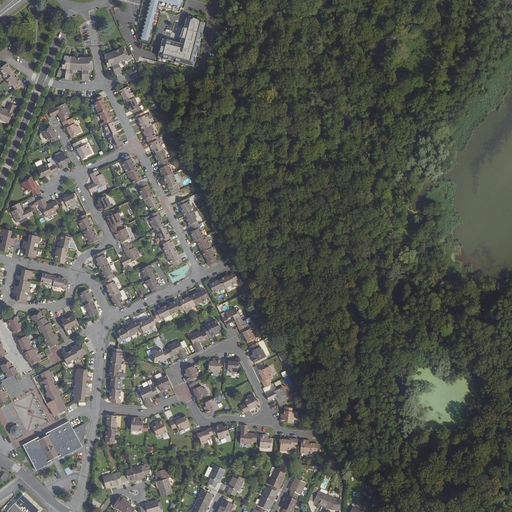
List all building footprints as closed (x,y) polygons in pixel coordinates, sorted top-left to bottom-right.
[(180,12),(183,0),(151,0),(141,40),(148,42),(158,6),(180,12)] [(206,22),(187,17),(181,43),(164,38),(159,57),(194,66),(206,22)] [(133,57),(128,46),(125,47),(124,44),(103,52),(107,65),(111,64),(114,73),(121,70),(118,61),(126,58),(127,59),(131,57),(133,57)] [(76,55),(65,53),(60,67),(65,67),(63,77),(70,78),(72,69),(80,69),(80,78),(88,78),(88,69),(92,68),(90,55),(76,55)] [(15,74),(7,63),(0,69),(5,75),(3,76),(7,80),(15,74)] [(16,90),(23,83),(15,74),(7,80),(11,85),(12,84),(16,90)] [(131,94),(127,87),(125,88),(119,91),(125,102),(134,98),(132,93),(131,94)] [(99,98),(93,100),(95,103),(94,104),(95,107),(99,114),(108,109),(102,96),(99,98)] [(137,104),(134,98),(125,102),(129,112),(131,111),(133,114),(141,110),(140,107),(138,108),(136,105),(137,104)] [(0,119),(9,123),(15,109),(15,110),(16,106),(10,103),(7,110),(0,107),(0,119)] [(69,120),(70,119),(68,115),(70,114),(65,103),(52,110),(51,109),(48,111),(51,117),(58,114),(62,123),(69,120)] [(108,109),(99,114),(101,120),(103,119),(104,122),(103,123),(104,126),(112,122),(110,119),(112,118),(108,109)] [(136,116),(142,130),(152,125),(147,115),(145,115),(144,113),(144,112),(136,116)] [(72,125),(69,120),(62,123),(68,135),(69,134),(72,138),(76,136),(75,135),(82,132),(79,126),(77,127),(75,124),(72,125)] [(112,122),(104,126),(107,133),(106,134),(108,139),(118,134),(112,122)] [(142,130),(148,141),(156,137),(153,131),(154,130),(152,125),(142,130)] [(53,130),(51,126),(47,128),(47,129),(41,132),(41,133),(44,138),(46,137),(47,141),(50,139),(52,143),(59,139),(54,130),(53,130)] [(44,138),(41,133),(40,133),(39,136),(42,141),(45,142),(47,141),(46,137),(44,138)] [(124,147),(123,146),(118,134),(108,139),(110,143),(112,142),(116,151),(124,147)] [(156,137),(148,141),(154,153),(163,149),(161,143),(159,144),(157,140),(156,137)] [(82,147),(80,141),(73,144),(78,156),(80,155),(82,160),(86,158),(85,157),(92,154),(89,147),(87,148),(85,145),(82,147)] [(166,154),(163,149),(154,153),(160,165),(168,161),(164,154),(166,154)] [(55,158),(61,170),(68,167),(67,164),(70,163),(66,154),(63,155),(62,155),(55,158)] [(130,155),(122,159),(123,163),(122,163),(127,173),(136,169),(131,158),(130,155)] [(169,164),(168,161),(160,165),(161,168),(159,169),(164,178),(173,174),(170,168),(169,168),(167,165),(169,164)] [(38,174),(40,178),(45,176),(46,178),(58,172),(54,165),(48,168),(47,164),(43,166),(43,164),(36,167),(40,174),(38,174)] [(136,169),(127,173),(130,180),(131,179),(134,185),(142,181),(136,169)] [(99,175),(97,171),(90,175),(94,184),(87,187),(90,193),(94,192),(93,191),(107,184),(102,174),(99,175)] [(178,184),(173,174),(164,178),(170,192),(178,188),(177,184),(178,184)] [(40,193),(35,181),(34,182),(31,177),(27,179),(28,180),(21,183),(24,189),(26,188),(28,192),(31,190),(34,196),(40,193)] [(139,190),(144,200),(154,196),(147,182),(139,186),(140,189),(139,190)] [(75,198),(76,198),(74,194),(69,196),(69,195),(59,199),(63,206),(66,205),(68,208),(71,206),(72,208),(78,205),(75,198)] [(154,196),(144,200),(147,205),(148,204),(151,211),(159,207),(154,196)] [(98,205),(96,205),(99,212),(103,211),(111,206),(108,200),(107,200),(106,197),(96,202),(98,205)] [(46,205),(43,199),(37,202),(39,205),(40,205),(46,218),(56,213),(55,210),(60,208),(56,201),(46,205)] [(188,202),(187,199),(178,203),(185,216),(194,212),(189,201),(188,202)] [(19,203),(11,207),(14,211),(11,213),(16,223),(29,216),(30,217),(33,215),(30,209),(23,212),(19,203)] [(109,221),(108,221),(114,234),(121,231),(120,228),(117,223),(120,222),(119,219),(120,218),(117,212),(111,215),(110,214),(107,216),(109,221)] [(150,220),(155,230),(164,225),(158,212),(145,219),(146,222),(150,220)] [(197,218),(194,212),(185,216),(191,229),(199,225),(196,218),(197,218)] [(93,227),(86,214),(78,218),(80,221),(78,222),(82,232),(93,227)] [(206,221),(199,225),(191,229),(192,232),(190,233),(195,242),(197,241),(204,237),(201,232),(200,232),(198,229),(208,224),(206,221)] [(159,236),(162,241),(170,237),(164,225),(155,230),(158,237),(159,236)] [(99,240),(93,227),(82,232),(85,238),(87,237),(90,244),(99,240)] [(121,231),(114,234),(117,241),(119,240),(120,240),(121,243),(130,239),(128,236),(129,235),(126,228),(121,231)] [(12,231),(2,229),(0,237),(4,237),(3,241),(14,243),(15,239),(10,238),(12,231)] [(40,237),(38,237),(30,235),(29,242),(24,241),(24,245),(34,247),(35,244),(38,245),(40,237)] [(57,248),(67,250),(70,237),(61,236),(60,242),(58,242),(57,248)] [(163,248),(166,254),(176,249),(170,237),(162,241),(165,247),(163,248)] [(205,237),(204,237),(197,241),(202,253),(212,248),(210,243),(208,244),(205,237)] [(0,243),(0,251),(7,253),(9,246),(13,247),(14,243),(3,241),(3,244),(0,243)] [(27,249),(25,256),(35,258),(37,251),(33,250),(34,247),(24,245),(23,248),(27,249)] [(131,245),(124,248),(128,257),(121,261),(124,267),(128,265),(127,264),(140,258),(135,248),(133,249),(131,245)] [(55,262),(65,264),(67,250),(57,248),(55,259),(56,259),(55,262)] [(217,258),(212,248),(202,253),(209,266),(217,262),(216,258),(217,258)] [(173,263),(174,266),(182,262),(176,249),(166,254),(171,264),(173,263)] [(99,269),(109,265),(104,255),(103,256),(101,252),(93,256),(99,269)] [(112,271),(109,265),(99,269),(105,282),(112,279),(114,278),(111,272),(112,271)] [(143,276),(146,282),(155,278),(149,265),(141,270),(144,276),(143,276)] [(33,271),(23,269),(22,276),(18,275),(17,279),(21,280),(27,281),(28,278),(32,278),(33,271)] [(55,276),(43,273),(41,283),(47,284),(46,285),(53,287),(55,276)] [(234,273),(221,279),(226,289),(236,283),(235,282),(238,281),(234,273)] [(62,289),(66,290),(68,281),(64,280),(65,278),(55,276),(53,287),(59,288),(59,287),(63,287),(62,289)] [(150,287),(153,294),(161,290),(155,278),(146,282),(148,288),(150,287)] [(112,279),(105,282),(103,283),(110,296),(119,292),(115,282),(113,283),(112,279)] [(226,289),(221,279),(210,284),(213,293),(220,290),(220,291),(226,289)] [(15,286),(15,290),(25,292),(30,293),(31,289),(29,289),(31,282),(27,281),(21,280),(20,287),(15,286)] [(208,298),(204,289),(191,296),(196,305),(206,300),(206,299),(208,298)] [(18,294),(17,301),(26,303),(28,296),(25,295),(25,292),(15,290),(14,293),(18,294)] [(93,302),(87,290),(79,294),(82,300),(81,301),(84,307),(93,302)] [(115,308),(118,306),(124,304),(122,300),(121,298),(122,297),(119,292),(110,296),(115,308)] [(196,305),(191,296),(180,302),(184,309),(190,306),(191,308),(196,305)] [(176,301),(167,306),(171,315),(177,312),(176,311),(180,310),(180,312),(184,310),(184,309),(180,302),(176,303),(176,301)] [(91,318),(93,317),(99,314),(93,302),(84,307),(86,312),(88,312),(90,316),(91,318)] [(171,315),(167,306),(153,313),(157,321),(160,319),(161,320),(165,318),(171,315)] [(226,315),(222,317),(226,325),(235,320),(237,324),(238,327),(244,324),(242,320),(242,321),(235,307),(225,313),(226,315)] [(37,322),(45,317),(44,315),(42,316),(40,312),(31,316),(33,321),(35,320),(36,322),(37,322)] [(79,324),(73,313),(70,314),(71,316),(67,318),(72,326),(74,325),(75,326),(79,324)] [(10,323),(12,326),(20,322),(17,316),(7,321),(9,324),(10,323)] [(36,325),(39,329),(50,323),(49,320),(47,321),(45,317),(37,322),(38,324),(36,325)] [(156,325),(152,317),(139,323),(142,330),(144,333),(153,328),(153,327),(156,325)] [(69,327),(72,326),(67,318),(64,320),(63,318),(60,319),(66,331),(70,329),(69,327)] [(213,321),(205,325),(206,327),(203,329),(204,331),(208,339),(218,334),(217,331),(220,329),(216,321),(213,322),(213,321)] [(20,322),(12,326),(14,331),(13,331),(14,334),(24,329),(20,322)] [(139,323),(138,322),(126,328),(131,337),(136,334),(135,333),(142,330),(139,323)] [(42,332),(44,334),(52,330),(50,326),(51,325),(50,323),(39,329),(41,333),(42,332)] [(248,329),(245,324),(244,324),(238,327),(241,333),(244,338),(245,338),(247,343),(252,341),(251,339),(257,336),(255,330),(252,331),(251,328),(248,329)] [(118,334),(115,335),(119,344),(122,342),(121,340),(124,339),(125,340),(131,337),(126,328),(117,332),(118,334)] [(43,338),(45,342),(57,336),(56,334),(54,335),(52,330),(44,334),(45,337),(43,338)] [(194,349),(196,353),(202,350),(199,343),(208,339),(204,331),(200,333),(199,331),(189,336),(195,349),(194,349)] [(21,347),(30,342),(31,341),(27,335),(18,340),(20,343),(19,343),(21,347)] [(49,345),(50,347),(57,344),(58,343),(57,339),(58,339),(57,336),(45,342),(48,346),(49,345)] [(178,353),(181,360),(187,357),(186,354),(185,354),(179,340),(168,345),(169,348),(165,350),(169,357),(178,353)] [(23,354),(33,348),(30,342),(21,347),(23,350),(22,350),(23,354)] [(249,346),(251,350),(253,354),(251,355),(254,362),(266,356),(262,349),(260,346),(257,347),(255,343),(249,346)] [(76,345),(74,346),(79,356),(81,354),(82,356),(86,354),(81,345),(77,347),(76,345)] [(72,349),(68,351),(73,359),(75,358),(76,360),(80,358),(79,356),(74,346),(72,347),(72,349)] [(28,359),(37,354),(34,348),(33,348),(23,354),(25,357),(26,357),(28,359)] [(111,363),(121,364),(122,353),(121,353),(121,349),(118,349),(112,349),(111,363)] [(159,362),(169,357),(165,350),(162,352),(160,349),(157,351),(156,349),(150,352),(153,358),(152,359),(154,363),(159,360),(159,362)] [(64,352),(61,353),(63,356),(67,365),(72,362),(71,361),(73,359),(68,351),(64,353),(64,352)] [(41,361),(37,354),(28,359),(30,363),(31,363),(32,365),(41,361)] [(220,366),(223,367),(224,359),(212,358),(212,360),(208,360),(208,371),(219,372),(220,366)] [(239,366),(240,362),(235,361),(235,360),(224,359),(223,367),(227,367),(227,370),(230,370),(230,373),(237,373),(238,366),(239,366)] [(4,371),(13,367),(12,364),(11,365),(9,361),(0,365),(4,372),(4,371)] [(121,370),(121,364),(111,363),(109,376),(112,376),(119,377),(120,377),(124,378),(125,375),(119,374),(119,370),(121,370)] [(194,369),(193,366),(184,370),(186,373),(183,374),(187,381),(193,378),(198,375),(195,368),(194,369)] [(265,387),(271,384),(268,378),(271,376),(270,373),(272,372),(269,366),(262,369),(262,368),(258,370),(260,374),(259,375),(265,387)] [(8,378),(14,375),(17,373),(15,369),(13,367),(4,371),(8,378)] [(76,379),(86,380),(90,380),(91,377),(86,376),(87,369),(77,368),(76,376),(75,379),(76,379)] [(42,381),(52,376),(54,375),(52,371),(50,372),(49,370),(41,374),(43,378),(41,379),(42,381)] [(167,386),(170,384),(166,375),(163,377),(162,376),(155,380),(154,381),(156,385),(157,385),(161,392),(168,388),(167,386)] [(43,384),(45,388),(54,384),(54,383),(53,382),(54,381),(52,376),(42,381),(40,382),(42,385),(43,384)] [(110,389),(121,390),(121,384),(120,384),(120,377),(119,377),(112,376),(110,389)] [(74,390),(90,391),(90,388),(86,387),(86,380),(76,379),(75,386),(74,390)] [(195,382),(189,385),(194,396),(195,395),(198,400),(202,398),(201,397),(208,394),(205,388),(202,389),(201,385),(198,387),(195,382)] [(47,395),(58,389),(56,385),(55,386),(54,384),(45,388),(48,392),(46,393),(47,395)] [(149,398),(158,393),(154,386),(150,388),(149,386),(139,391),(145,404),(144,404),(146,408),(152,405),(149,398)] [(269,392),(265,394),(268,401),(272,399),(276,397),(280,406),(288,402),(285,398),(288,397),(282,386),(269,393),(269,392)] [(52,401),(61,396),(59,394),(61,393),(58,389),(47,395),(48,398),(50,397),(52,401)] [(111,403),(120,404),(121,401),(119,400),(119,397),(120,397),(121,390),(110,389),(110,400),(112,400),(111,403)] [(89,395),(90,391),(74,390),(74,393),(75,393),(74,401),(85,402),(85,395),(89,395)] [(246,403),(240,406),(243,412),(255,407),(254,406),(259,403),(257,399),(256,400),(252,393),(246,396),(248,398),(244,400),(246,403)] [(66,410),(67,409),(61,396),(52,401),(47,404),(54,417),(58,414),(59,414),(66,410)] [(207,414),(212,412),(219,409),(215,401),(214,401),(213,398),(204,403),(205,406),(203,407),(206,412),(207,414)] [(282,414),(280,421),(294,423),(294,415),(294,411),(293,411),(293,408),(285,407),(284,414),(282,414)] [(170,409),(164,412),(168,419),(174,417),(170,409)] [(107,429),(117,430),(117,424),(116,424),(117,416),(108,415),(107,429)] [(188,422),(186,416),(181,418),(180,416),(168,422),(172,430),(178,427),(179,430),(183,429),(184,431),(190,428),(187,422),(188,422)] [(139,421),(139,418),(131,418),(130,431),(141,432),(141,431),(147,431),(148,426),(142,425),(143,421),(139,421)] [(157,437),(168,432),(162,420),(154,424),(155,426),(152,427),(157,437)] [(47,436),(49,440),(50,443),(52,442),(56,450),(55,451),(58,458),(59,457),(62,456),(63,458),(83,448),(81,443),(80,443),(82,442),(83,438),(85,424),(84,422),(73,428),(69,422),(59,427),(48,433),(50,435),(47,436)] [(229,435),(226,425),(223,426),(222,424),(214,426),(218,439),(226,437),(226,436),(229,435)] [(12,435),(13,435),(14,436),(15,436),(16,436),(18,436),(19,435),(20,435),(20,434),(21,433),(21,432),(21,430),(21,429),(21,428),(20,427),(19,426),(18,426),(17,425),(16,425),(15,425),(13,426),(12,426),(12,427),(11,428),(10,429),(10,431),(10,432),(11,433),(11,434),(12,435)] [(251,441),(256,442),(257,433),(247,433),(248,425),(241,425),(240,428),(241,428),(239,443),(251,444),(251,441)] [(209,435),(213,434),(211,427),(201,430),(201,432),(196,434),(198,438),(199,438),(201,444),(207,442),(206,440),(210,439),(209,435)] [(116,436),(117,430),(107,429),(105,442),(107,442),(111,443),(115,443),(115,436),(116,436)] [(269,437),(269,436),(269,435),(261,434),(259,447),(268,448),(268,447),(271,448),(272,438),(269,437)] [(44,438),(42,439),(46,445),(44,446),(49,454),(50,454),(54,460),(55,459),(58,458),(55,451),(56,450),(52,442),(50,443),(49,440),(47,436),(44,438)] [(297,450),(297,446),(298,439),(284,437),(284,439),(279,439),(279,443),(280,443),(279,450),(286,451),(286,449),(290,449),(297,450)] [(38,441),(37,439),(24,446),(38,471),(51,465),(50,462),(52,461),(54,460),(50,454),(49,454),(44,446),(46,445),(42,439),(41,439),(38,441)] [(309,442),(309,440),(301,439),(301,447),(300,452),(308,453),(308,452),(312,453),(312,451),(317,452),(318,448),(318,443),(309,442)] [(133,469),(136,479),(136,480),(140,479),(139,478),(145,476),(145,475),(150,474),(149,470),(150,469),(148,464),(133,469)] [(215,486),(218,481),(220,482),(226,469),(215,464),(214,468),(209,477),(211,478),(208,483),(215,486)] [(209,477),(214,468),(209,466),(205,475),(209,477)] [(168,477),(165,468),(156,471),(157,475),(155,475),(162,496),(173,493),(168,477)] [(276,468),(272,477),(282,482),(283,482),(285,479),(283,479),(286,473),(276,468)] [(124,475),(126,483),(130,482),(129,481),(136,479),(133,469),(126,471),(127,475),(124,475)] [(7,483),(11,477),(5,472),(1,479),(7,483)] [(123,484),(126,483),(124,475),(121,476),(120,472),(113,475),(116,485),(123,483),(123,484)] [(245,478),(235,473),(229,486),(230,486),(227,491),(235,495),(237,490),(239,491),(245,478)] [(117,486),(116,485),(113,475),(103,477),(106,488),(113,486),(113,487),(117,486)] [(273,485),(271,488),(279,491),(280,489),(279,488),(282,482),(272,477),(269,483),(273,485)] [(291,493),(298,497),(299,493),(301,494),(304,487),(307,482),(296,477),(291,490),(292,490),(291,493)] [(325,490),(329,480),(324,478),(321,488),(325,490)] [(266,489),(263,496),(273,501),(276,494),(277,495),(279,491),(271,488),(268,486),(266,489)] [(323,507),(328,496),(315,489),(311,499),(321,504),(320,505),(323,507)] [(203,490),(198,498),(209,503),(209,504),(211,500),(210,500),(213,494),(203,490)] [(296,500),(298,497),(291,493),(289,496),(288,496),(283,507),(284,509),(282,511),(290,511),(291,511),(292,511),(298,501),(296,500)] [(38,511),(40,510),(23,494),(7,511),(8,511),(38,511)] [(132,504),(121,496),(114,505),(123,511),(133,511),(136,509),(131,506),(132,504)] [(273,501),(263,496),(259,505),(269,510),(271,504),(272,505),(274,501),(273,501)] [(341,510),(341,500),(337,500),(328,496),(323,507),(326,509),(327,507),(332,510),(341,510)] [(198,498),(194,508),(202,511),(205,511),(206,511),(205,510),(209,503),(198,498)] [(219,508),(220,508),(227,511),(230,511),(234,504),(224,499),(221,505),(220,504),(219,508)] [(157,511),(161,511),(158,500),(146,504),(146,506),(141,507),(142,511),(157,511)]
